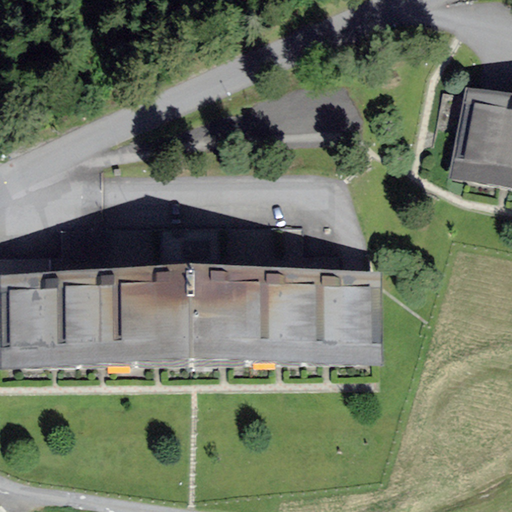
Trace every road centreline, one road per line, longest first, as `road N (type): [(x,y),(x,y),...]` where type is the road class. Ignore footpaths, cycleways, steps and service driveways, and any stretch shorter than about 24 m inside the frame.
road 1 (residential): [(0,186),(140,114),(406,0)]
road 2 (residential): [(0,481),(18,491),(151,511)]
